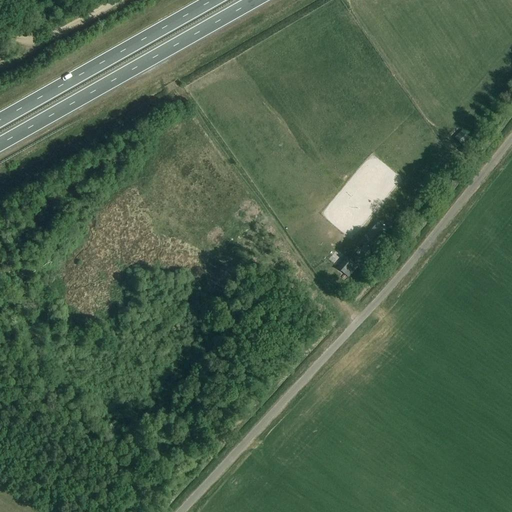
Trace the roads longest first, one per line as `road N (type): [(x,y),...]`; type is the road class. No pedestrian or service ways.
road 1 (unclassified): [(181,511),(396,280),(511,138)]
road 2 (trunk): [(0,145),(257,0)]
road 3 (trunk): [(214,0),(0,121)]
road 4 (track): [(114,0),(44,36),(0,33)]
